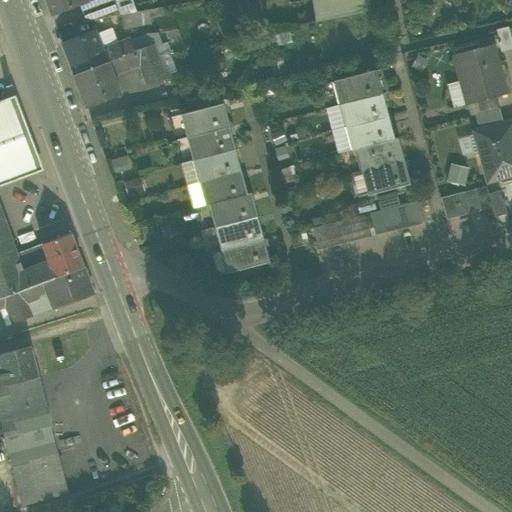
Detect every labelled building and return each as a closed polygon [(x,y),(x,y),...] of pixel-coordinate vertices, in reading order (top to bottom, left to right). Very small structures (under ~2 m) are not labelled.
[(87,2),(86,0),(45,0),(51,15),(79,5),(87,2)] [(79,5),(85,23),(120,15),(115,0),(91,0),(87,2),(79,5)] [(115,0),(120,15),(122,16),(137,13),(132,0),(115,0)] [(375,10),(373,0),(315,0),(320,22),(375,10)] [(436,7),(418,3),(415,18),(433,22),(436,7)] [(122,16),(124,30),(151,25),(148,11),(137,13),(122,16)] [(496,30),(501,51),(511,48),(511,41),(508,27),(496,30)] [(113,28),(95,35),(102,51),(119,44),(113,28)] [(73,76),(107,63),(102,51),(95,35),(94,31),(60,44),(73,76)] [(289,32),(265,37),(267,48),(291,43),(289,32)] [(159,36),(149,37),(152,45),(154,50),(163,46),(162,44),(159,36)] [(134,51),(152,45),(149,37),(131,44),(134,51)] [(119,44),(102,51),(107,63),(135,52),(134,51),(131,44),(130,40),(119,44)] [(168,41),(162,44),(163,46),(154,50),(156,56),(170,53),(172,53),(168,41)] [(134,51),(135,52),(140,66),(147,85),(165,78),(164,76),(156,56),(154,50),(152,45),(134,51)] [(461,81),(467,105),(468,105),(496,97),(506,95),(492,45),(454,55),(461,81)] [(123,72),(140,66),(135,52),(107,63),(111,75),(123,72)] [(170,53),(156,56),(164,76),(177,71),(170,53)] [(418,56),(412,67),(421,72),(427,61),(418,56)] [(283,57),(268,61),(273,78),(288,73),(283,57)] [(119,94),(111,75),(107,63),(73,76),(86,108),(119,94)] [(333,81),(339,105),(381,93),(375,70),(333,81)] [(467,105),(461,81),(447,85),(453,109),(467,105)] [(387,116),(381,93),(339,105),(345,127),(387,116)] [(471,116),(475,115),(499,109),(496,97),(468,105),(471,116)] [(11,99),(38,172),(43,170),(16,98),(11,99)] [(11,99),(0,103),(0,186),(4,185),(38,172),(11,99)] [(180,115),(187,138),(228,127),(222,104),(180,115)] [(331,131),(345,127),(339,105),(325,108),(331,131)] [(503,124),(499,109),(475,115),(479,131),(503,124)] [(393,139),(387,116),(345,127),(351,150),(355,149),(393,139)] [(483,165),(488,182),(511,175),(511,121),(503,124),(479,131),(478,131),(487,163),(483,165)] [(187,138),(193,161),(234,149),(228,127),(187,138)] [(345,127),(331,131),(337,154),(351,150),(345,127)] [(487,163),(478,131),(474,132),(474,133),(480,156),(483,165),(487,163)] [(480,156),(474,133),(458,138),(464,160),(480,156)] [(397,138),(393,139),(355,149),(361,172),(403,161),(397,138)] [(193,161),(199,183),(241,172),(234,149),(193,161)] [(125,155),(110,159),(114,174),(129,170),(125,155)] [(187,186),(199,183),(193,161),(181,164),(187,186)] [(409,183),(403,161),(361,172),(367,192),(367,195),(409,183)] [(469,168),(450,164),(446,182),(465,186),(469,168)] [(290,166),(274,170),(278,185),(294,181),(290,166)] [(205,206),(209,205),(247,195),(241,172),(199,183),(205,206)] [(367,192),(361,172),(351,174),(357,194),(367,192)] [(141,177),(123,182),(127,196),(145,192),(141,177)] [(199,183),(187,186),(193,209),(205,206),(199,183)] [(480,211),(492,208),(488,194),(486,186),(475,189),(480,211)] [(469,214),(480,211),(475,189),(463,192),(469,214)] [(397,191),(376,197),(379,208),(400,203),(397,191)] [(500,191),(488,194),(492,208),(494,217),(506,214),(500,191)] [(458,217),(469,214),(463,192),(452,195),(458,217)] [(209,205),(215,228),(257,216),(251,194),(247,195),(209,205)] [(447,220),(458,217),(452,195),(441,198),(447,220)] [(373,197),(355,202),(358,214),(376,209),(373,197)] [(416,201),(405,204),(410,225),(422,222),(416,201)] [(399,228),(410,225),(405,204),(393,207),(399,228)] [(387,231),(399,228),(393,207),(382,210),(387,231)] [(0,298),(3,298),(29,288),(23,271),(24,270),(17,253),(0,209),(0,298)] [(376,234),(387,231),(382,210),(370,213),(376,234)] [(364,237),(376,234),(370,213),(359,216),(364,237)] [(215,228),(221,250),(263,239),(257,216),(215,228)] [(353,240),(364,237),(359,216),(347,219),(353,240)] [(341,243),(353,240),(347,219),(336,222),(341,243)] [(330,246),(341,243),(336,222),(324,225),(330,246)] [(152,225),(138,228),(141,243),(156,240),(152,225)] [(318,249),(330,246),(324,225),(313,228),(318,249)] [(23,271),(29,288),(83,268),(71,234),(17,253),(24,270),(23,271)] [(269,262),(263,239),(221,250),(228,273),(269,262)] [(228,273),(221,250),(211,253),(217,276),(228,273)] [(13,324),(53,308),(54,309),(93,295),(83,268),(29,288),(3,298),(6,306),(13,324)] [(0,307),(0,309),(7,326),(13,324),(6,306),(0,307)] [(0,375),(0,417),(15,417),(18,431),(18,432),(25,430),(50,424),(31,347),(0,354),(0,360),(3,374),(0,375)] [(0,420),(4,434),(18,431),(15,417),(0,417),(0,420)] [(50,424),(25,430),(41,497),(66,491),(50,424)] [(21,502),(41,497),(25,430),(18,432),(18,431),(4,434),(21,502)]
